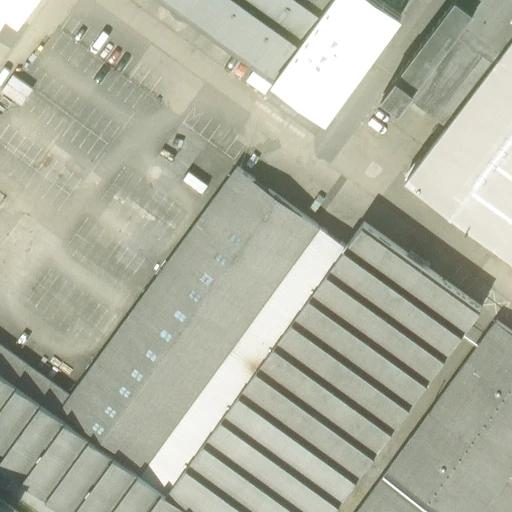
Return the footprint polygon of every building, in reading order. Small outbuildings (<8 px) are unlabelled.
[(35,0),(0,0),(0,11),(2,8),(20,22),(35,0)] [(163,0),(275,81),(304,41),(246,0),(163,0)] [(309,0),(246,0),(304,41),(326,12),(309,0)] [(275,81),(326,117),(368,59),(401,13),(382,0),(333,0),(326,12),(304,41),(275,81)] [(309,0),(326,12),(333,0),(309,0)] [(448,124),(506,49),(469,23),(478,10),(464,0),(456,0),(385,91),(403,108),(412,96),(429,109),(439,117),(448,124)] [(506,49),(511,40),(511,0),(464,0),(478,10),(469,23),(506,49)] [(448,124),(407,177),(454,213),(502,251),(511,237),(511,40),(506,49),(448,124)] [(222,187),(71,395),(155,455),(322,225),(262,181),(238,164),(229,178),(222,187)] [(349,244),(168,492),(153,511),(334,511),(375,457),(392,432),(483,307),(418,260),(365,222),(349,244)] [(0,344),(0,371),(168,492),(349,244),(337,235),(322,225),(155,455),(71,395),(0,344)] [(511,237),(502,251),(511,258),(511,237)] [(511,331),(496,319),(443,392),(511,440),(511,331)] [(65,511),(153,511),(168,492),(0,371),(0,483),(6,488),(15,475),(65,511)] [(483,511),(489,505),(511,472),(511,440),(443,392),(406,443),(389,467),(457,511),(483,511)] [(406,443),(392,432),(375,457),(389,467),(406,443)] [(457,511),(389,467),(355,511),(457,511)] [(37,511),(65,511),(15,475),(6,488),(37,511)]
